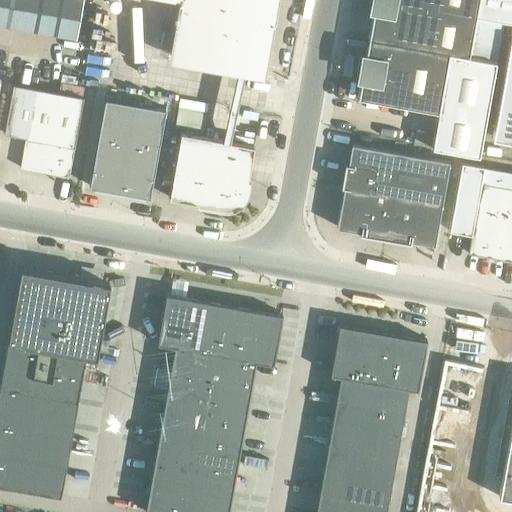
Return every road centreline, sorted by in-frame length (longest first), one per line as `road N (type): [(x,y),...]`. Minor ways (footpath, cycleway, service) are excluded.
road 1 (unclassified): [(282,269),(0,220)]
road 2 (unclassified): [(282,269),(330,0)]
road 3 (unclassified): [(511,309),(282,269)]
